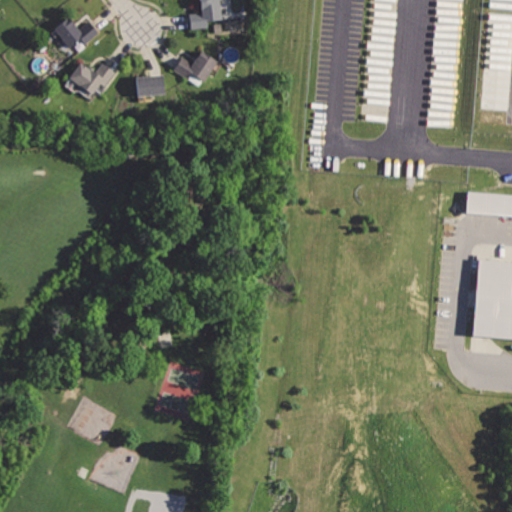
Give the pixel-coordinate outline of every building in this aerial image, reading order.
[(199,0),(202,13),(190,14),(192,30),(210,28),(209,22),(223,20),(220,0),(199,0)] [(511,511),(511,0),(258,0),(245,143),(216,511),(511,511)] [(71,16),(55,30),(72,50),(82,41),(85,45),(101,31),(93,23),(83,31),(71,16)] [(184,56),(173,72),(186,81),(191,74),(203,83),(219,62),(201,49),(192,62),(184,56)] [(81,60),(69,79),(93,94),(98,85),(106,90),(118,71),(101,60),(96,69),(81,60)] [(135,75),(138,98),(166,95),(163,72),(135,75)]
